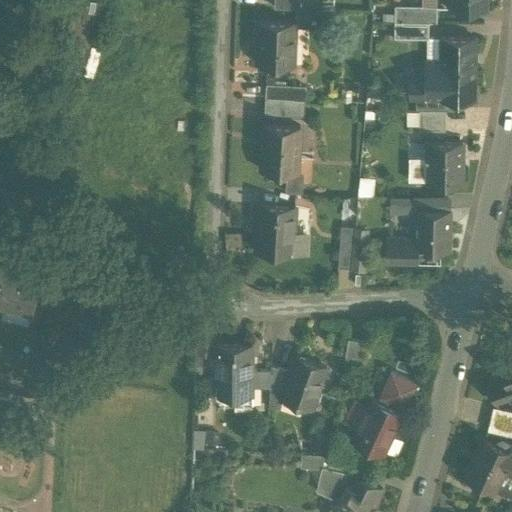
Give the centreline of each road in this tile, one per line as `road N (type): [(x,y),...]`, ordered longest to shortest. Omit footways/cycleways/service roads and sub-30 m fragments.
road 1 (residential): [(223,0),(213,316),(473,296)]
road 2 (residential): [(412,511),(473,296)]
road 3 (residential): [(473,296),(511,91)]
